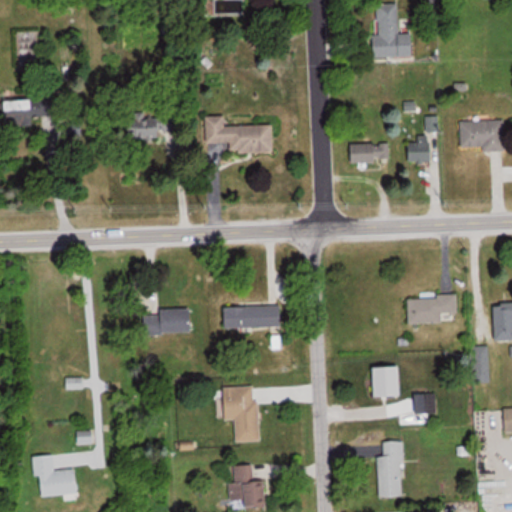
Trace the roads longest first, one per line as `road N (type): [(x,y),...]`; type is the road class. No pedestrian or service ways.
road 1 (residential): [(0,237),(511,218)]
road 2 (residential): [(321,511),(311,226)]
road 3 (residential): [(311,226),(301,0)]
